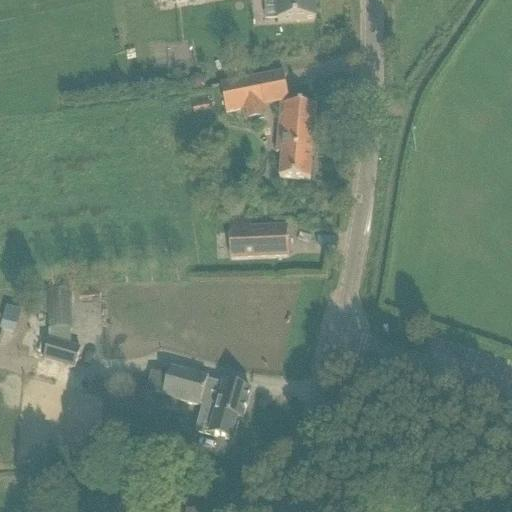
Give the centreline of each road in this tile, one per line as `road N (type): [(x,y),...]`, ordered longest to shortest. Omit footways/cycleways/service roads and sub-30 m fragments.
road 1 (tertiary): [(348,322),(374,0)]
road 2 (tertiary): [(283,511),(348,322)]
road 3 (unclassified): [(348,322),(511,395)]
